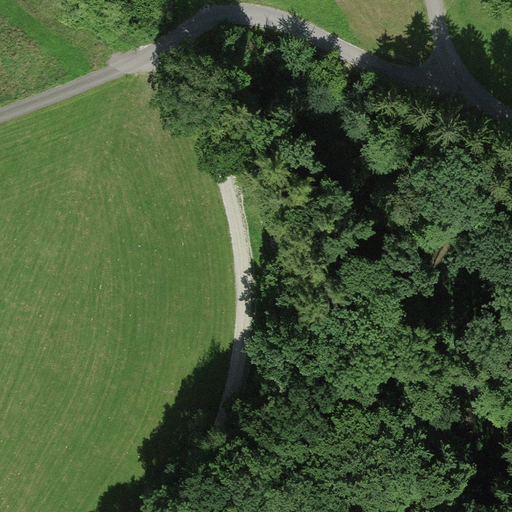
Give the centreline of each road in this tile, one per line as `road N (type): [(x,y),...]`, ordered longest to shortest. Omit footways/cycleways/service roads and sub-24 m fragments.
road 1 (residential): [(0,119),(233,21),(299,32),(472,103)]
road 2 (track): [(147,58),(190,104),(229,178),(245,297),(238,408),(198,511)]
